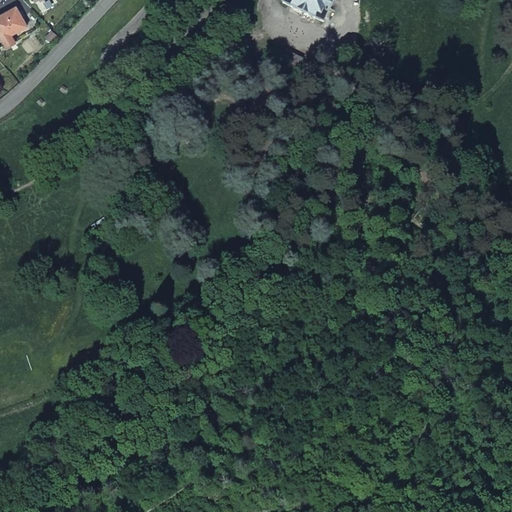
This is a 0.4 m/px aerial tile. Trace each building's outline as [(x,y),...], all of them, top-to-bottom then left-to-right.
[(103,35),(136,0),(120,0),(95,28),(103,35)] [(283,0),(284,0),(325,22),(336,0),(283,0)] [(17,8),(0,18),(0,36),(3,43),(13,37),(28,28),(17,8)] [(13,37),(3,43),(8,50),(17,45),(13,37)] [(301,58),(279,46),(274,55),(296,67),(301,58)] [(121,207),(94,226),(101,237),(128,217),(121,207)]
